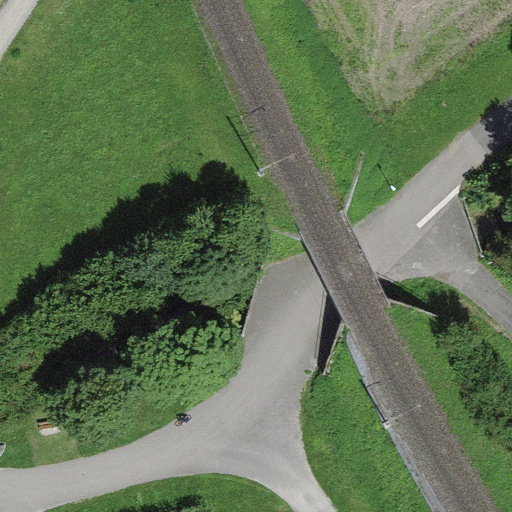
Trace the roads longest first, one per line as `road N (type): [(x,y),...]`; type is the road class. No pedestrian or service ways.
road 1 (track): [(248,421),(296,300),(444,177)]
road 2 (track): [(0,494),(120,472),(248,421)]
road 3 (track): [(401,219),(511,320)]
